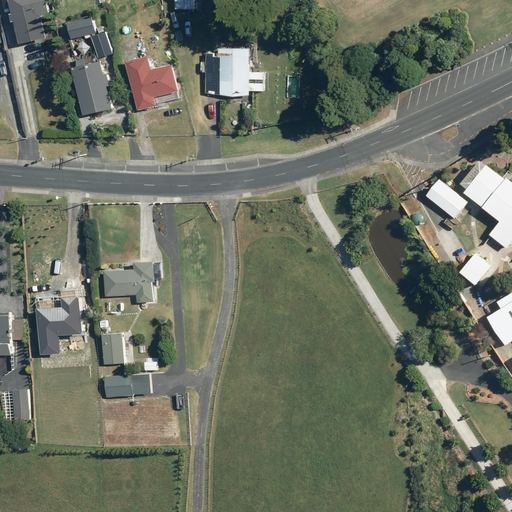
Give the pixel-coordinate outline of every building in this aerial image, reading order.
[(52,35),(47,13),(56,11),(53,0),(16,0),(25,42),(52,35)] [(102,0),(96,0),(92,1),(94,8),(104,6),(102,0)] [(97,15),(73,22),(77,37),(101,30),(97,15)] [(96,35),(102,56),(117,52),(111,31),(96,35)] [(224,46),(222,93),(254,93),(255,46),(224,46)] [(155,54),(133,59),(143,108),(162,104),(160,95),(185,89),(178,62),(158,67),(155,54)] [(78,65),(88,113),(118,107),(107,59),(78,65)] [(511,182),(506,177),(504,179),(486,165),(463,192),(498,222),(488,234),(505,248),(511,239),(511,182)] [(426,195),(454,218),(467,202),(439,179),(426,195)] [(459,272),(474,285),(491,266),(476,253),(459,272)] [(140,292),(140,299),(158,299),(157,277),(161,276),(160,255),(140,256),(140,265),(107,266),(109,293),(140,292)] [(404,292),(407,294),(413,287),(409,284),(404,292)] [(511,291),(496,302),(501,308),(487,317),(505,345),(511,339),(511,291)] [(0,312),(0,349),(2,349),(1,351),(17,351),(17,312),(0,312)] [(105,330),(106,361),(128,360),(126,329),(105,330)] [(147,358),(148,368),(159,368),(158,358),(147,358)] [(109,373),(110,394),(137,392),(137,391),(155,390),(154,370),(109,373)] [(17,387),(18,418),(33,417),(31,385),(17,387)]
